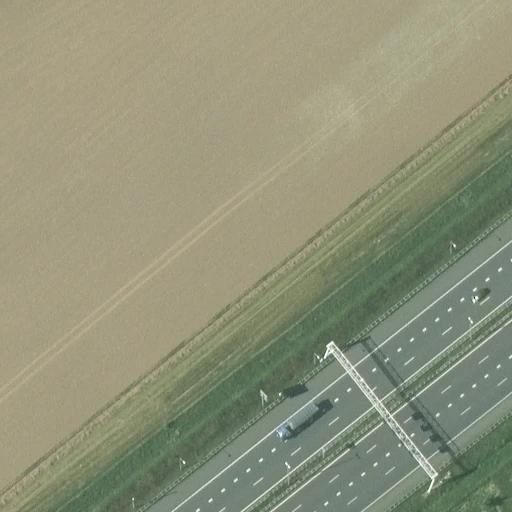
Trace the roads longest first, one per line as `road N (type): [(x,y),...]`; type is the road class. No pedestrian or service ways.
road 1 (motorway): [(435,337),(214,511)]
road 2 (motorway): [(303,511),(511,345)]
